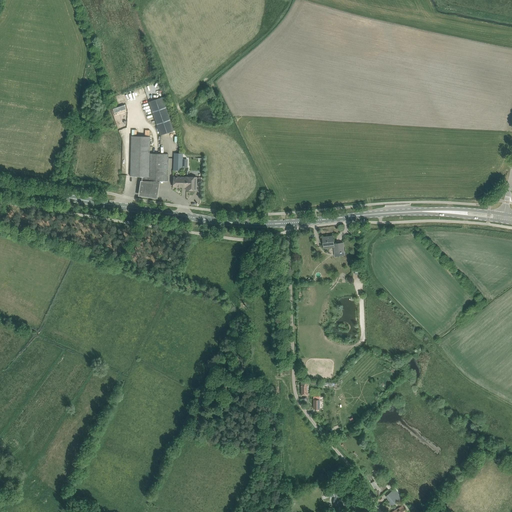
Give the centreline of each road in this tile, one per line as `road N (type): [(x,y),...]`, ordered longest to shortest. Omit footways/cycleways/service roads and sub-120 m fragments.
road 1 (unclassified): [(379,511),(296,397),(286,223)]
road 2 (secondary): [(286,223),(230,222),(0,187)]
road 3 (secondary): [(503,217),(429,211),(286,223)]
